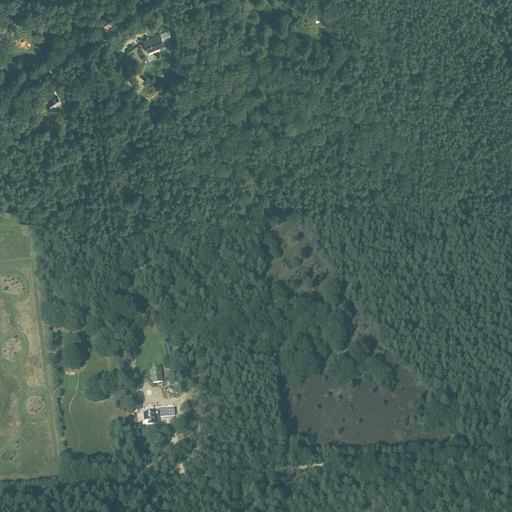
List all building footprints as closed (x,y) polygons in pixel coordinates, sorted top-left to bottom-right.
[(327,16),(318,13),(316,19),(322,21),(325,22),(327,16)] [(166,26),(168,31),(161,33),(163,41),(171,38),(170,34),(176,32),(173,23),(166,26)] [(165,45),(160,34),(155,36),(156,37),(153,39),(152,38),(144,41),(148,53),(160,48),(160,47),(165,45)] [(112,70),(103,74),(109,85),(118,81),(112,70)] [(53,110),(57,107),(57,105),(61,102),(57,96),(51,101),(51,100),(47,102),(53,110)] [(35,110),(37,113),(35,114),(37,117),(44,113),(40,107),(35,110)] [(162,382),(161,368),(154,369),(155,383),(162,382)] [(162,417),(162,412),(143,413),(144,421),(148,420),(149,425),(159,424),(158,417),(162,417)]
